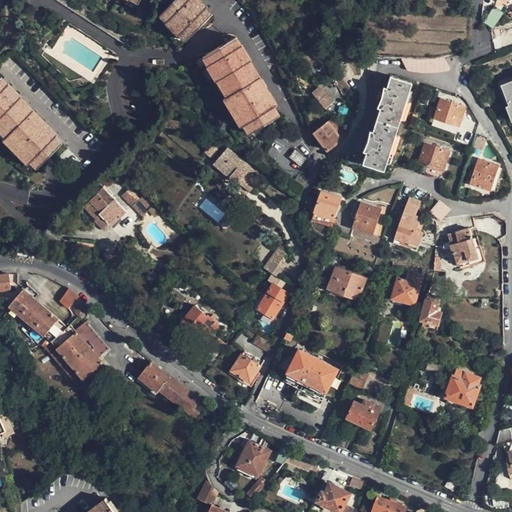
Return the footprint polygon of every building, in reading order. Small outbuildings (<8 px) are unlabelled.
[(174,0),(163,11),(188,37),(212,13),(199,0),(174,0)] [(185,40),(188,37),(163,11),(159,15),(185,40)] [(228,96),(245,123),(247,122),(253,131),(279,115),(252,70),(255,68),(236,37),(207,55),(212,62),(211,63),(220,78),(221,77),(231,94),(228,96)] [(203,58),(207,65),(211,63),(212,62),(207,55),(203,58)] [(429,59),(402,58),(408,71),(425,73),(439,73),(450,71),(450,67),(444,58),(429,59)] [(215,81),(216,80),(220,78),(211,63),(207,65),(206,66),(215,81)] [(373,131),(367,151),(363,163),(384,170),(411,83),(391,76),(387,88),(381,108),(373,131)] [(220,78),(216,80),(227,96),(228,96),(231,94),(221,77),(220,78)] [(7,136),(31,161),(34,158),(40,165),(62,143),(25,105),(27,104),(2,78),(0,79),(0,124),(9,133),(7,136)] [(511,82),(503,86),(511,106),(511,82)] [(320,85),(311,93),(325,109),(334,101),(320,85)] [(377,107),(381,108),(387,88),(384,87),(382,97),(377,107)] [(240,126),(243,125),(245,123),(228,96),(227,96),(224,99),(240,126)] [(459,127),(466,107),(440,98),(434,118),(459,127)] [(334,127),(338,124),(333,118),(314,133),(328,151),(342,139),(334,127)] [(433,121),(432,126),(456,132),(457,126),(433,121)] [(248,133),(253,131),(247,122),(245,123),(243,125),(248,133)] [(0,131),(6,137),(7,136),(9,133),(0,124),(0,131)] [(347,135),(338,124),(334,127),(342,139),(347,135)] [(363,150),(367,151),(373,131),(370,130),(368,139),(363,150)] [(27,164),(30,162),(31,161),(7,136),(6,137),(3,139),(27,164)] [(444,172),(450,152),(425,144),(419,164),(444,172)] [(227,149),(214,164),(229,177),(233,173),(246,184),(256,172),(227,149)] [(295,150),(290,157),(301,166),(306,159),(295,150)] [(37,168),(40,165),(34,158),(31,161),(30,162),(37,168)] [(500,166),(479,159),(471,185),(492,192),(500,166)] [(104,188),(88,203),(99,214),(109,224),(117,215),(120,218),(126,212),(104,188)] [(343,198),(322,192),(315,213),(336,220),(343,198)] [(144,197),(133,206),(143,217),(153,207),(144,197)] [(418,252),(421,243),(425,232),(418,230),(421,222),(422,219),(421,217),(420,216),(419,216),(417,216),(421,202),(410,198),(395,243),(418,252)] [(206,201),(201,208),(218,220),(223,213),(206,201)] [(440,201),(432,212),(441,220),(450,209),(440,201)] [(95,218),(99,214),(88,203),(84,207),(95,218)] [(382,210),(362,203),(354,228),(374,234),(382,210)] [(474,218),(438,222),(437,236),(437,246),(444,246),(445,248),(446,249),(448,250),(453,249),(459,269),(486,262),(481,245),(477,246),(474,238),(470,228),(477,226),(474,218)] [(437,246),(437,236),(425,232),(421,243),(436,246),(437,246)] [(272,273),(277,277),(288,262),(275,252),(265,268),(272,273)] [(435,269),(435,271),(446,271),(446,266),(442,266),(442,262),(436,262),(435,269)] [(381,270),(364,264),(362,271),(379,277),(381,270)] [(359,301),(367,279),(337,268),(329,289),(359,301)] [(287,283),(277,277),(272,273),(268,280),(274,283),(259,308),(274,318),(290,293),(283,289),(287,283)] [(408,282),(398,279),(394,299),(415,305),(423,278),(410,274),(408,282)] [(0,276),(0,291),(12,290),(9,275),(0,276)] [(70,289),(69,290),(61,302),(69,309),(80,298),(79,298),(70,289)] [(11,307),(50,340),(64,329),(66,326),(67,325),(25,291),(11,307)] [(422,320),(424,321),(440,325),(443,313),(438,312),(441,298),(429,295),(422,320)] [(80,305),(74,310),(81,318),(87,313),(80,305)] [(332,322),(335,313),(316,305),(313,313),(332,322)] [(208,316),(196,306),(183,322),(197,335),(200,332),(209,339),(220,324),(209,315),(208,316)] [(313,320),(310,312),(295,317),(298,326),(313,320)] [(66,326),(64,329),(95,371),(105,364),(100,358),(110,349),(85,323),(76,331),(71,326),(70,327),(67,325),(66,326)] [(64,329),(50,340),(53,342),(54,342),(86,380),(95,371),(64,329)] [(257,336),(248,331),(245,329),(243,333),(255,339),(257,336)] [(288,333),(286,338),(293,341),(296,336),(288,333)] [(272,345),(257,336),(255,339),(253,344),(270,353),(272,345)] [(210,349),(216,354),(225,344),(219,338),(210,349)] [(79,386),(86,380),(54,342),(53,342),(45,348),(79,386)] [(323,402),(339,370),(301,350),(285,382),(323,402)] [(252,382),(261,366),(242,355),(233,371),(252,382)] [(170,378),(152,363),(140,379),(158,393),(160,391),(170,378)] [(356,370),(350,382),(363,388),(369,376),(356,370)] [(474,406),(483,379),(456,370),(448,397),(474,406)] [(171,376),(170,378),(160,391),(184,409),(192,415),(193,414),(197,417),(203,409),(199,406),(202,400),(188,390),(171,376)] [(363,405),(357,403),(349,418),(372,429),(382,408),(365,401),(363,405)] [(496,445),(497,444),(505,443),(507,452),(509,452),(511,461),(508,462),(511,475),(511,474),(511,428),(499,431),(497,442),(496,445)] [(336,446),(347,450),(352,438),(342,433),(336,446)] [(250,441),(238,466),(260,477),(272,451),(250,441)] [(294,453),(283,447),(277,460),(284,464),(286,462),(294,453)] [(294,453),(286,462),(299,468),(307,458),(294,453)] [(177,467),(167,460),(163,467),(173,474),(177,467)] [(258,480),(260,477),(238,466),(237,469),(258,480)] [(367,483),(353,477),(348,489),(363,496),(367,483)] [(263,490),(268,483),(262,478),(248,494),(255,499),(263,490)] [(197,499),(212,506),(220,488),(204,482),(197,499)] [(327,494),(323,492),(319,501),(340,511),(342,511),(352,494),(331,484),(327,494)] [(23,504),(33,495),(32,492),(17,504),(23,504)] [(404,511),(406,507),(379,498),(374,511),(404,511)] [(117,511),(108,499),(90,511),(117,511)]
